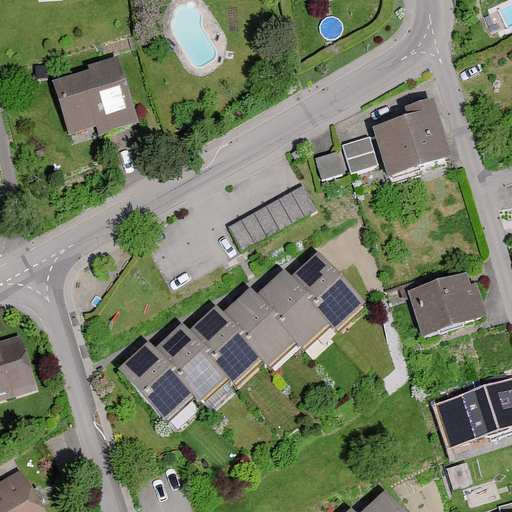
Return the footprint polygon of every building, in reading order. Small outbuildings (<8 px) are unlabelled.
[(91,83),(59,91),(74,148),(138,131),(121,68),(89,77),(91,83)] [(411,116),(413,123),(405,125),(406,129),(381,136),(387,157),(383,158),(390,179),(393,178),(393,179),(446,163),(433,121),(435,121),(432,110),(411,116)] [(371,139),(344,147),(353,176),(379,168),(371,139)] [(303,150),(292,156),(297,163),(307,157),(303,150)] [(338,156),(317,162),(323,182),(343,176),(338,156)] [(318,212),(304,188),(292,195),(306,219),(318,212)] [(306,219),(292,195),(280,201),(293,226),(306,219)] [(293,226),(280,201),(267,208),(281,233),(293,226)] [(281,233),(267,208),(255,215),(268,240),(281,233)] [(268,240),(255,215),(242,222),(256,247),(268,240)] [(256,247),(242,222),(230,229),(244,254),(256,247)] [(320,261),(293,286),(328,325),(335,332),(363,307),(320,261)] [(286,279),(259,304),(294,343),(301,350),(328,325),(293,286),(286,279)] [(423,282),(400,290),(404,302),(416,298),(426,328),(421,330),(425,344),(432,342),(431,336),(482,320),(474,294),(467,296),(462,283),(427,294),(423,282)] [(252,297),(225,322),(260,361),(267,368),(294,343),(259,304),(252,297)] [(218,315),(191,340),(230,383),(233,386),(260,361),(225,322),(218,315)] [(184,333),(157,358),(196,400),(199,404),(201,402),(211,414),(235,393),(228,385),(230,383),(191,340),(184,333)] [(23,351),(0,358),(0,407),(37,395),(23,351)] [(196,400),(157,358),(150,351),(123,376),(165,422),(168,419),(176,429),(181,429),(200,411),(193,404),(196,400)] [(486,397),(443,410),(455,447),(500,433),(502,439),(511,435),(511,394),(506,375),(481,383),(486,397)] [(42,511),(21,477),(0,489),(0,511),(42,511)] [(399,511),(388,499),(373,511),(399,511)]
